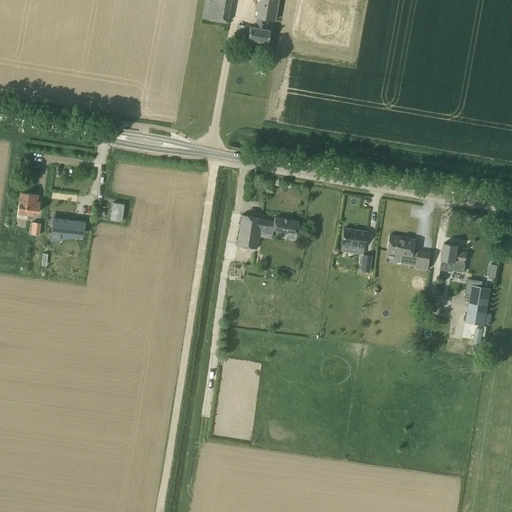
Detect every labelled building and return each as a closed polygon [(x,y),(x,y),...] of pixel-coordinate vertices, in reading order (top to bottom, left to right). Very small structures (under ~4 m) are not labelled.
[(227,23),(231,0),(205,0),(202,18),(227,23)] [(256,0),(254,17),(256,18),(267,19),(274,21),(278,0),(256,0)] [(250,26),(248,40),(267,43),(269,30),(266,29),(267,19),(256,18),(255,27),(250,26)] [(20,192),(17,218),(27,219),(27,215),(33,216),(33,212),(39,212),(40,201),(38,201),(39,194),(20,192)] [(122,221),(124,204),(113,202),(110,220),(122,221)] [(241,214),(237,245),(257,248),(259,234),(265,234),(265,230),(273,231),(281,232),(281,230),(288,231),(286,239),(295,240),(296,232),(298,221),(275,217),(275,220),(274,219),(274,220),(262,218),(241,214)] [(81,226),(82,222),(50,218),(48,238),(57,239),(58,233),(76,235),(77,226),(81,226)] [(40,223),(32,222),(30,233),(38,234),(40,223)] [(364,248),(366,231),(344,228),(342,244),(364,248)] [(389,235),(386,253),(418,258),(419,252),(414,251),(416,239),(389,235)] [(445,242),(442,259),(455,261),(453,270),(464,272),(467,252),(457,251),(458,244),(445,242)] [(369,272),(372,256),(362,254),(360,270),(369,272)] [(467,278),(465,293),(470,294),(466,322),(484,325),(490,288),(482,287),(483,281),(467,278)]
